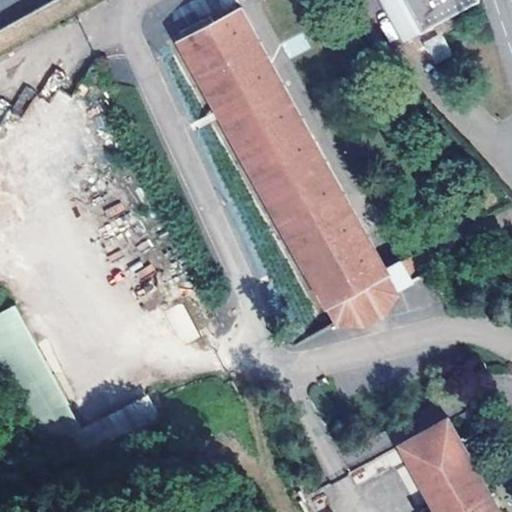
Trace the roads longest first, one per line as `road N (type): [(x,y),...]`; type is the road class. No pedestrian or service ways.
road 1 (unclassified): [(133,0),(122,26),(249,296),(259,350),(285,362),(325,360),(462,327),(511,345)]
road 2 (unclassified): [(368,0),(392,45),(511,161)]
